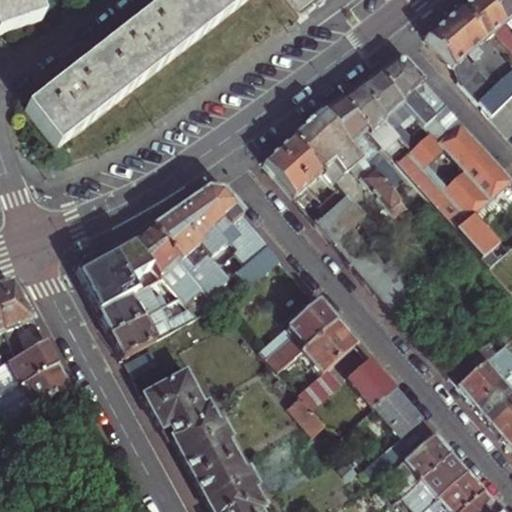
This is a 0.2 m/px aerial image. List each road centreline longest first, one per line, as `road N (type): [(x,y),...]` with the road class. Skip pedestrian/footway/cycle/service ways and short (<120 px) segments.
road 1 (residential): [(511,497),(216,145)]
road 2 (residential): [(28,240),(169,511)]
road 3 (tertiary): [(392,15),(216,145)]
road 4 (tertiary): [(216,145),(136,196),(28,240)]
road 5 (residential): [(392,15),(511,153)]
